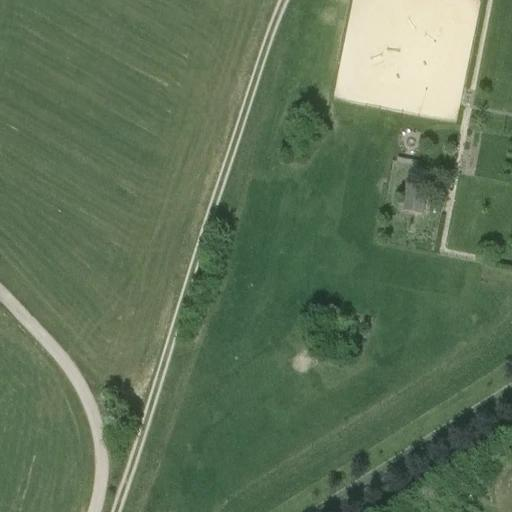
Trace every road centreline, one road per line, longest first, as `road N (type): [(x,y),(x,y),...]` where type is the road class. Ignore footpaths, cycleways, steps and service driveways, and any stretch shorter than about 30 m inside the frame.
road 1 (track): [(113,511),(281,0)]
road 2 (track): [(95,511),(103,450),(91,403),(70,367),(0,293)]
